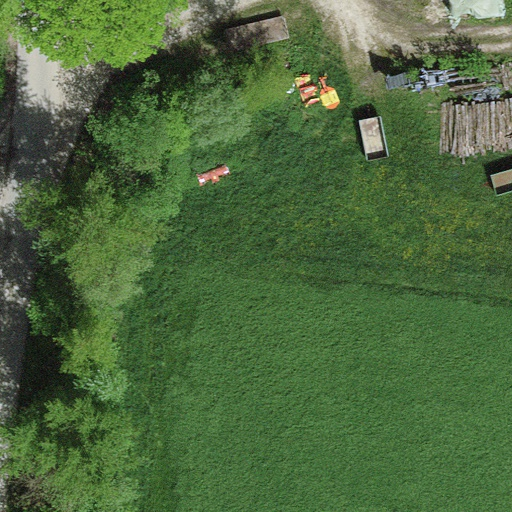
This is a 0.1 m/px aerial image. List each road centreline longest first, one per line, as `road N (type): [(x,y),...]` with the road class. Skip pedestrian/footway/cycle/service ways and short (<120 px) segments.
road 1 (track): [(38,87),(8,511)]
road 2 (track): [(0,108),(229,0)]
